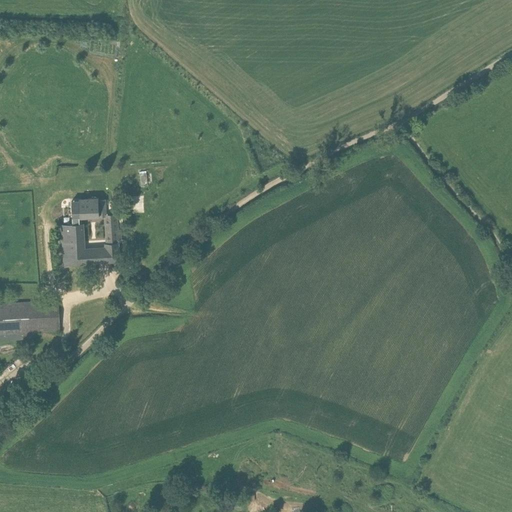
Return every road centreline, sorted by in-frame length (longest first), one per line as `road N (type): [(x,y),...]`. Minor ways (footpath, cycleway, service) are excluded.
road 1 (unclassified): [(0,420),(243,201),(511,54)]
road 2 (track): [(400,122),(503,254)]
